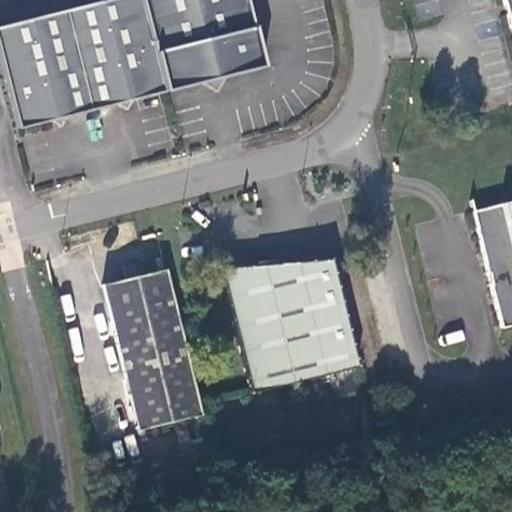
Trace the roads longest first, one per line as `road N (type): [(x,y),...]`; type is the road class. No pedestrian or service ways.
road 1 (unclassified): [(357,0),(363,83),(348,134),(4,231)]
road 2 (unclassified): [(4,231),(47,406),(63,511)]
